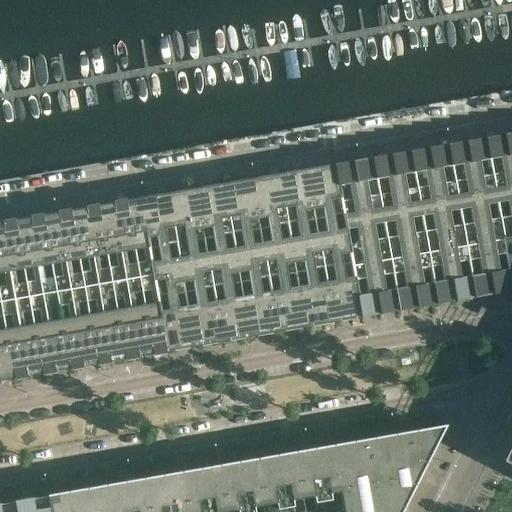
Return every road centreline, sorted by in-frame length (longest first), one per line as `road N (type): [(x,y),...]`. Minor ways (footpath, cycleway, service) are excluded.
road 1 (residential): [(0,204),(511,113)]
road 2 (residential): [(511,324),(0,409)]
road 3 (residential): [(0,479),(505,393)]
road 4 (residential): [(448,511),(505,393)]
